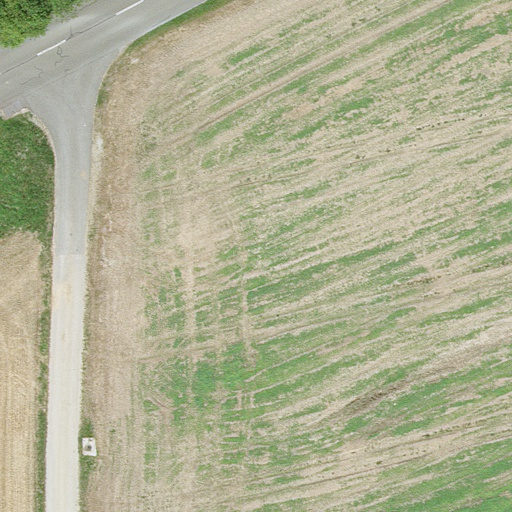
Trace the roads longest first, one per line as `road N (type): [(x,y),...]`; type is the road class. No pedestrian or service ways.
road 1 (track): [(49,47),(73,136),(62,511)]
road 2 (tertiary): [(0,72),(141,0)]
